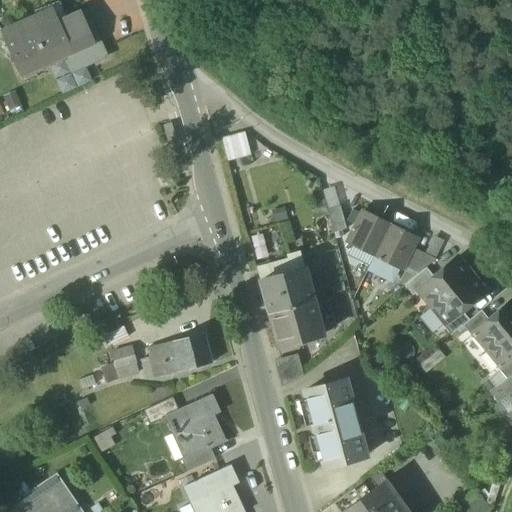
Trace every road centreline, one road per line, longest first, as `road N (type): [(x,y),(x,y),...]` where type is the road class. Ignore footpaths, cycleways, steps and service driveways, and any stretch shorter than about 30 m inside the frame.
road 1 (residential): [(511,277),(470,244),(310,165),(169,59)]
road 2 (tertiary): [(297,511),(217,227)]
road 3 (residential): [(0,325),(217,227)]
road 4 (tertiary): [(217,227),(169,59)]
